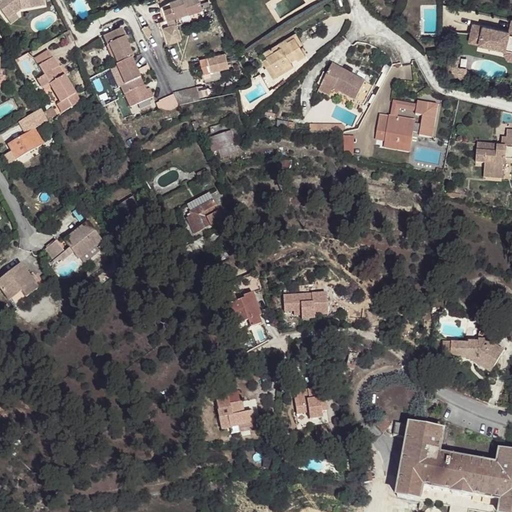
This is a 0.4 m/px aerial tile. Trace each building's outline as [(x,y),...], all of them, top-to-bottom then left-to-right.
[(0,0),(0,10),(7,20),(16,14),(21,11),(45,6),(43,0),(0,0)] [(174,18),(203,8),(201,4),(199,0),(172,0),(174,6),(164,9),(168,19),(165,20),(158,22),(166,45),(181,40),(174,18)] [(160,7),(165,20),(168,19),(164,9),(174,6),(172,0),(160,7)] [(16,14),(7,20),(11,25),(19,19),(16,14)] [(511,51),(511,34),(508,34),(509,31),(472,23),(469,36),(479,39),(478,44),(504,50),(511,51)] [(108,46),(118,66),(131,59),(133,59),(124,40),(126,39),(121,30),(103,38),(107,46),(108,46)] [(74,41),(69,31),(65,34),(69,44),(74,41)] [(294,37),(300,46),(302,45),(295,33),(285,39),(287,42),(294,37)] [(298,61),(306,56),(300,46),(294,37),(287,42),(285,39),(278,44),(280,48),(274,52),(271,48),(264,53),(267,58),(262,61),(266,67),(271,64),(276,71),(283,67),(286,72),(294,67),(290,62),(296,58),(298,61)] [(511,51),(504,50),(503,54),(508,60),(511,61),(511,51)] [(62,113),(80,103),(49,51),(35,59),(45,76),(38,80),(43,89),(50,85),(61,103),(57,105),(62,113)] [(229,67),(225,53),(200,60),(205,82),(221,78),(219,69),(229,67)] [(448,57),(446,76),(465,79),(466,69),(456,68),(458,59),(448,57)] [(124,95),(143,86),(131,59),(118,66),(116,66),(124,84),(120,86),(124,95)] [(271,64),(266,67),(274,79),(286,72),(283,67),(276,71),(271,64)] [(363,105),(373,87),(333,65),(321,86),(332,91),(333,89),(363,105)] [(120,86),(124,84),(116,66),(110,69),(118,87),(120,86)] [(284,80),(275,88),(277,91),(286,83),(284,80)] [(332,91),(321,86),(319,90),(329,96),(332,91)] [(200,101),(197,87),(173,93),(179,106),(200,101)] [(399,110),(416,112),(417,106),(393,102),(391,117),(397,118),(399,110)] [(391,117),(379,115),(377,132),(386,134),(385,141),(411,145),(413,132),(420,133),(419,136),(432,138),(437,106),(418,103),(417,106),(416,112),(416,115),(423,116),(421,125),(415,124),(408,123),(409,120),(397,118),(391,117)] [(52,108),(44,113),(50,123),(53,121),(51,118),(56,115),(52,108)] [(47,121),(40,110),(19,123),(26,134),(7,145),(11,152),(4,156),(9,164),(43,143),(34,128),(47,121)] [(511,130),(507,130),(506,139),(502,138),(501,149),(497,149),(497,146),(494,146),(494,145),(477,144),(475,163),(484,163),(483,173),(502,175),(503,159),(511,159),(511,130)] [(231,132),(208,139),(212,151),(218,150),(235,145),(231,132)] [(386,134),(377,132),(376,139),(385,141),(386,134)] [(354,136),(343,136),(344,153),(353,155),(354,136)] [(411,145),(385,141),(384,147),(410,151),(411,145)] [(235,145),(218,150),(220,157),(237,152),(235,145)] [(187,220),(194,234),(222,219),(208,195),(186,206),(190,214),(186,216),(188,219),(187,220)] [(227,219),(224,220),(226,224),(225,224),(230,233),(238,228),(234,220),(229,222),(227,219)] [(87,223),(64,241),(70,248),(73,253),(77,259),(84,254),(88,260),(99,251),(95,245),(101,241),(87,223)] [(55,242),(45,250),(55,263),(60,259),(65,255),(64,253),(55,242)] [(64,253),(65,255),(60,259),(62,261),(73,253),(70,248),(64,253)] [(20,264),(0,279),(0,288),(9,301),(21,291),(26,298),(38,288),(20,264)] [(223,299),(226,306),(230,316),(232,315),(236,325),(247,321),(250,328),(261,324),(256,311),(258,310),(251,294),(242,297),(243,300),(235,303),(233,296),(223,299)] [(326,295),(283,297),(284,313),(294,312),(294,309),(301,309),(301,316),(301,320),(314,319),(313,316),(327,315),(326,295)] [(479,333),(478,341),(486,341),(494,346),(498,339),(488,333),(479,333)] [(443,344),(442,361),(450,362),(450,359),(469,360),(478,360),(478,358),(493,368),(503,352),(494,346),(486,341),(478,341),(478,343),(468,343),(468,345),(443,344)] [(478,360),(469,360),(490,374),(493,368),(478,358),(478,360)] [(323,396),(319,397),(317,388),(308,390),(308,394),(294,396),(296,411),(308,410),(308,413),(309,420),(321,418),(321,412),(327,411),(323,396)] [(215,397),(222,430),(232,427),(253,423),(252,418),(251,412),(243,414),(240,414),(239,411),(242,411),(238,392),(215,397)] [(372,421),(383,433),(386,430),(392,424),(381,413),(372,421)] [(253,423),(232,427),(233,434),(261,428),(258,417),(252,418),(253,423)] [(392,424),(386,430),(389,434),(393,435),(395,424),(392,424)] [(397,497),(483,511),(511,511),(511,454),(500,453),(498,467),(439,456),(443,432),(410,427),(410,426),(397,424),(397,425),(395,424),(393,435),(408,437),(397,497)] [(362,483),(372,482),(371,472),(361,473),(362,483)]
